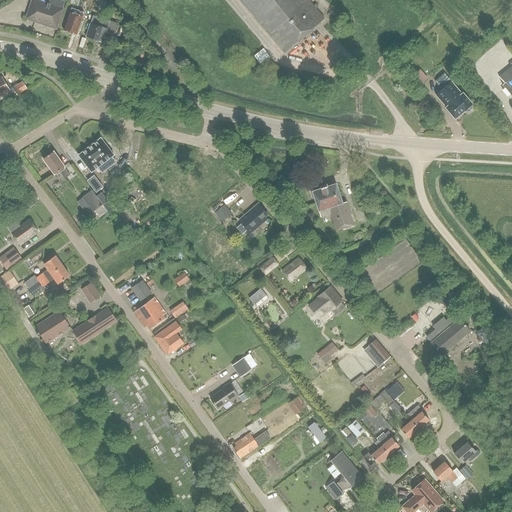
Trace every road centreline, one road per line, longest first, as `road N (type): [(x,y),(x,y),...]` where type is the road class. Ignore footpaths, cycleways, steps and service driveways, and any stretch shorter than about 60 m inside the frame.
road 1 (residential): [(271,511),(10,152)]
road 2 (residential): [(448,428),(447,414),(208,144)]
road 3 (secondary): [(212,112),(0,49)]
road 4 (secondary): [(413,145),(212,112)]
road 5 (unclassified): [(511,313),(427,212),(413,145)]
road 6 (unclassified): [(208,144),(78,111)]
road 7 (residential): [(448,428),(356,511)]
